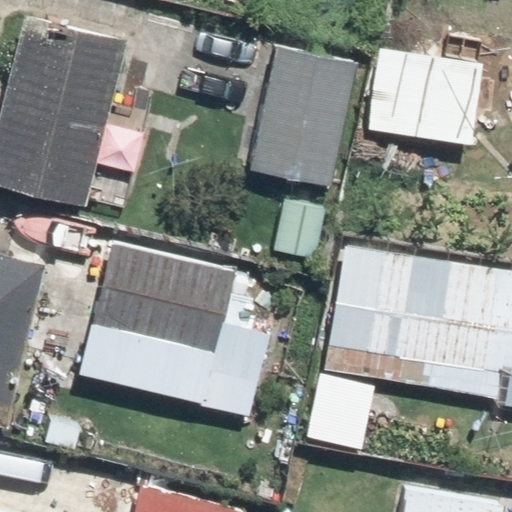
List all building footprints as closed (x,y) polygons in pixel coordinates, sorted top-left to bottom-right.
[(317,0),(263,0),(260,12),(310,26),(317,0)] [(27,1),(0,108),(0,172),(88,195),(130,27),(27,1)] [(279,37),(253,159),(333,176),(358,54),(279,37)] [(0,412),(9,414),(18,375),(65,387),(71,361),(175,387),(188,337),(216,345),(237,264),(114,233),(117,217),(54,201),(53,204),(0,192),(0,412)] [(326,202),(286,194),(277,242),(317,250),(326,202)] [(511,265),(347,237),(326,359),(500,388),(504,365),(511,366),(511,265)] [(219,389),(200,467),(275,485),(294,407),(219,389)] [(244,511),(247,504),(141,478),(132,511),(244,511)] [(405,478),(398,511),(502,511),(505,494),(405,478)] [(0,511),(7,511),(10,502),(0,499),(0,511)]
